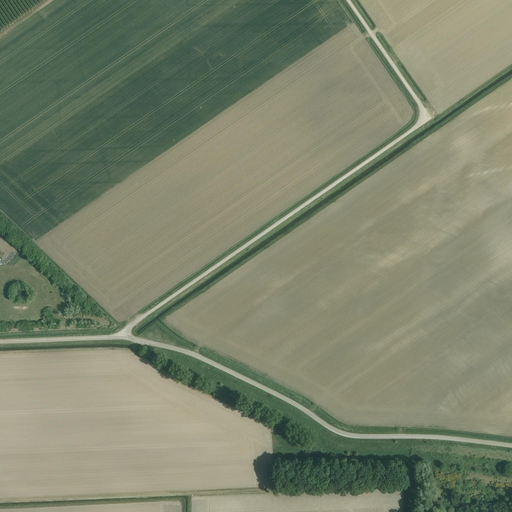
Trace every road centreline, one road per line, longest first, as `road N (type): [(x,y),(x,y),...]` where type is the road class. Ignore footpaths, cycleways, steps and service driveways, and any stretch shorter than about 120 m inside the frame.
road 1 (unclassified): [(123,337),(418,129),(417,108),(345,0)]
road 2 (unclassified): [(511,445),(344,434),(180,347),(123,337)]
road 3 (unclassified): [(0,341),(123,337)]
